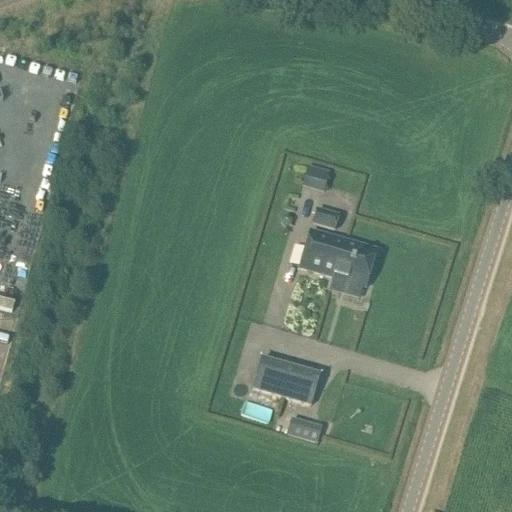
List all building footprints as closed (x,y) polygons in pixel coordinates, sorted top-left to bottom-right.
[(324,192),(330,173),(308,167),(303,186),(324,192)] [(0,238),(7,240),(18,202),(0,197),(0,238)] [(335,231),(339,217),(317,211),(313,225),(335,231)] [(300,271),(333,281),(345,242),(312,232),(300,271)] [(376,251),(345,242),(333,281),(365,290),(376,251)] [(0,257),(0,281),(22,288),(29,266),(0,257)] [(319,377),(262,360),(253,391),(311,408),(319,377)] [(321,429),(292,421),(288,436),(317,445),(321,429)]
